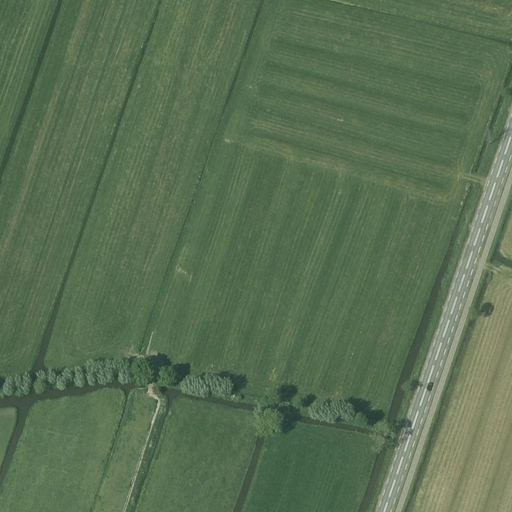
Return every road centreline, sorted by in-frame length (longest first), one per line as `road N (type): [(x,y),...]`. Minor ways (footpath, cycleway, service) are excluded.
road 1 (track): [(274,0),(155,341),(148,395),(157,408),(122,511)]
road 2 (secondary): [(383,511),(511,133)]
